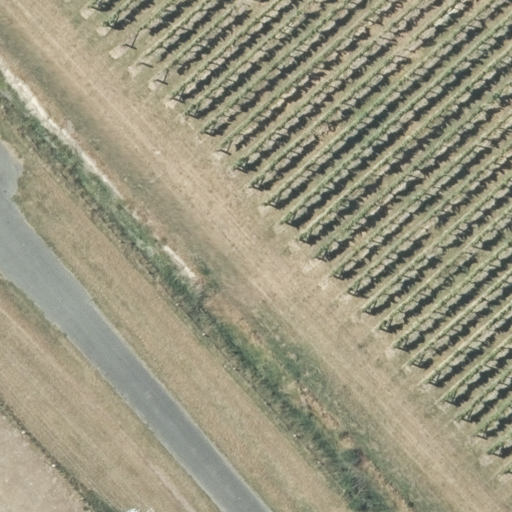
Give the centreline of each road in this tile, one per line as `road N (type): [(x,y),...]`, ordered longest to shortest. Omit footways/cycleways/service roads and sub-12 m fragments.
road 1 (track): [(468,511),(0,2)]
road 2 (unclassified): [(237,511),(0,245)]
